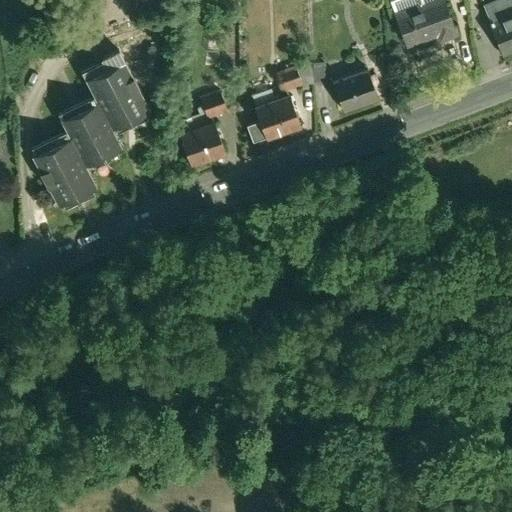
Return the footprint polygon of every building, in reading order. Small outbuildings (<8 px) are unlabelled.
[(139,0),(139,13),(165,13),(165,0),(139,0)] [(445,1),(452,21),(466,16),(459,0),(425,0),(428,7),(445,1)] [(511,0),(506,0),(484,9),(505,62),(511,58),(511,0)] [(428,7),(395,19),(408,54),(434,45),(437,53),(461,45),(452,21),(445,1),(428,7)] [(98,200),(88,181),(125,162),(114,141),(152,121),(119,56),(81,75),(97,108),(60,126),(70,145),(32,164),(60,219),(98,200)] [(331,85),(345,122),(378,109),(364,73),(331,85)] [(276,83),(283,101),(301,94),(294,76),(276,83)] [(200,107),(209,131),(213,129),(230,122),(221,99),(200,107)] [(270,150),(303,137),(289,101),(274,107),(271,99),(252,106),(261,129),(247,135),(254,153),(268,147),(270,150)] [(193,178),(227,165),(213,129),(209,131),(179,142),(193,178)]
